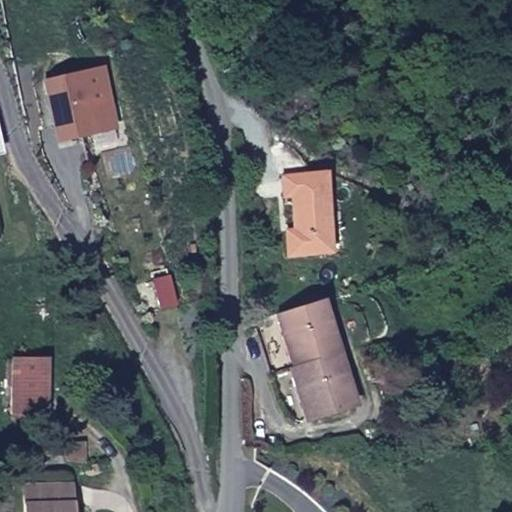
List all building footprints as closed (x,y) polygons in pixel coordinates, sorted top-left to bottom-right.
[(87,93),(33,103),(41,148),(43,161),(45,169),(68,165),(67,157),(97,152),(87,93)] [(289,283),(328,284),(328,204),(288,203),(288,221),(296,222),(297,263),(288,263),(289,283)] [(271,346),(291,411),(345,408),(318,328),(271,346)] [(18,387),(0,391),(0,446),(28,442),(18,387)] [(345,408),(291,411),(307,451),(353,433),(345,408)]
